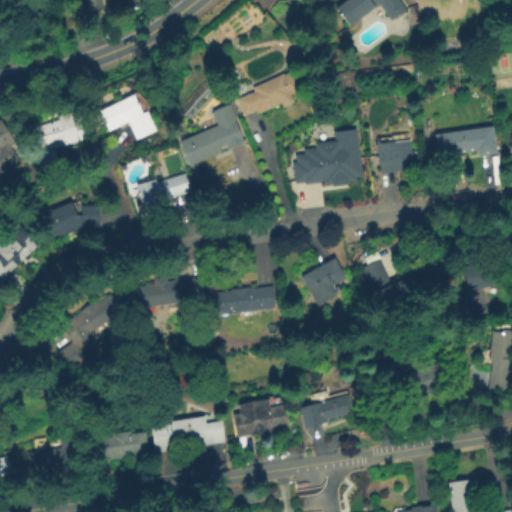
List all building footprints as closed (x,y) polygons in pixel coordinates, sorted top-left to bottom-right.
[(73,0),(52,4),(51,0),(116,0),(105,2),(106,9),(86,12),(84,0),(73,0)] [(342,0),(399,0),(407,11),(391,22),(380,7),(349,29),(333,7),(342,0)] [(237,100),(291,74),(300,92),(246,118),(237,100)] [(101,111),(132,93),(153,130),(137,140),(127,122),(112,131),(101,111)] [(190,166),(179,143),(216,126),(211,114),(229,105),(246,140),(190,166)] [(41,171),(27,130),(77,113),(87,140),(55,151),(60,164),(41,171)] [(0,121),(1,121),(20,153),(16,155),(22,164),(0,177),(0,121)] [(437,133),(496,125),(499,151),(441,159),(437,133)] [(290,162),(293,162),(293,154),(302,153),(301,148),(313,147),(313,142),(332,140),(331,131),(353,128),(359,176),(353,177),(353,180),(346,181),(346,184),(330,186),(329,184),(321,185),(320,182),(303,184),(302,178),(292,179),(290,162)] [(377,149),(412,143),(416,167),(381,174),(377,149)] [(186,175),(191,191),(159,200),(163,214),(147,219),(136,183),(155,177),(157,184),(186,175)] [(47,243),(37,216),(73,204),(81,218),(80,205),(99,204),(100,226),(81,227),(47,243)] [(0,243),(18,225),(39,246),(3,282),(0,279),(0,243)] [(301,277),(336,258),(347,278),(334,285),(340,297),(319,309),(301,277)] [(362,269),(381,260),(390,280),(371,288),(362,269)] [(468,292),(465,269),(505,265),(507,287),(468,292)] [(374,295),(413,274),(423,293),(384,313),(374,295)] [(137,285),(194,278),(196,301),(140,308),(137,285)] [(212,292),(275,284),(279,308),(215,316),(212,292)] [(67,321),(109,294),(125,319),(111,328),(106,321),(79,339),(67,321)] [(491,327),(511,327),(511,391),(487,390),(491,327)] [(393,378),(441,365),(448,387),(399,400),(393,378)] [(307,429),(301,406),(348,394),(354,417),(307,429)] [(237,438),(234,417),(241,416),(240,406),(270,401),(271,408),(286,406),(290,431),(237,438)] [(157,454),(154,428),(220,421),(223,447),(157,454)] [(149,454),(96,461),(93,438),(147,431),(149,454)] [(29,453),(75,446),(78,468),(32,474),(29,453)] [(0,459),(8,458),(11,476),(0,478),(0,459)] [(478,479),(480,503),(476,504),(476,511),(451,511),(448,483),(478,479)]
